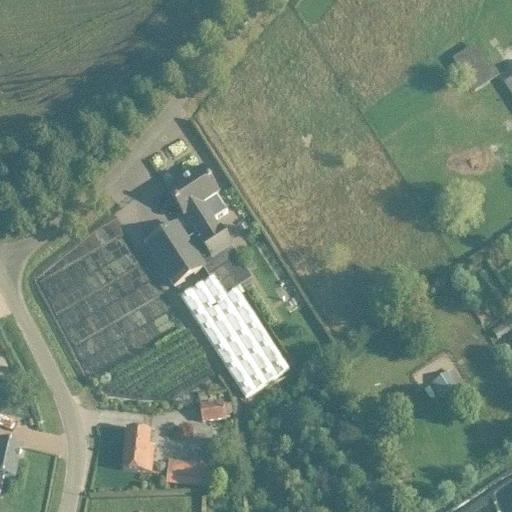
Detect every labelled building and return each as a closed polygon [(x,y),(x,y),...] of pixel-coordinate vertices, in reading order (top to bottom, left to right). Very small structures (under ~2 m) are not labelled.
[(454,62),(461,72),(481,59),(475,49),(454,62)] [(487,145),(490,165),(511,162),(511,152),(511,143),(487,145)] [(198,236),(197,237),(209,256),(229,243),(217,224),(215,225),(213,223),(227,213),(217,197),(219,196),(202,170),(168,193),(184,218),(186,217),(198,236)] [(146,246),(174,289),(205,270),(176,226),(146,246)] [(40,284),(90,377),(183,327),(133,235),(124,240),(123,238),(87,258),(87,259),(40,284)] [(181,299),(247,400),(290,371),(224,271),(181,299)] [(435,385),(445,400),(463,388),(453,373),(435,385)] [(200,407),(203,423),(226,420),(224,404),(200,407)] [(123,472),(143,475),(151,476),(155,449),(149,449),(150,433),(128,431),(123,472)] [(0,496),(4,479),(15,481),(22,448),(0,443),(0,496)] [(165,485),(213,491),(216,467),(167,462),(165,485)]
